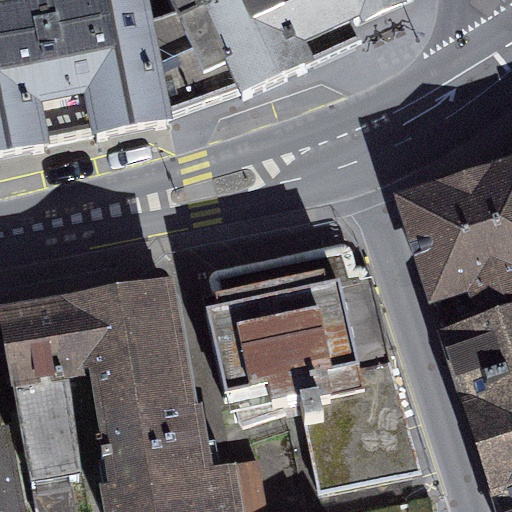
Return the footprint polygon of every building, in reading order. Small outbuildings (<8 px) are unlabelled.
[(0,0),(0,180),(24,176),(165,148),(135,0),(41,0),(11,6),(9,0),(0,0)] [(180,0),(235,122),(370,60),(416,39),(398,0),(180,0)] [(511,201),(468,213),(403,229),(431,340),(511,319),(511,201)] [(208,316),(261,511),(375,511),(396,506),(334,281),(288,294),(239,307),(208,316)] [(233,511),(193,294),(4,329),(35,495),(99,483),(103,511),(233,511)] [(511,511),(511,319),(431,340),(488,511),(511,511)] [(16,511),(7,438),(0,438),(0,511),(16,511)]
